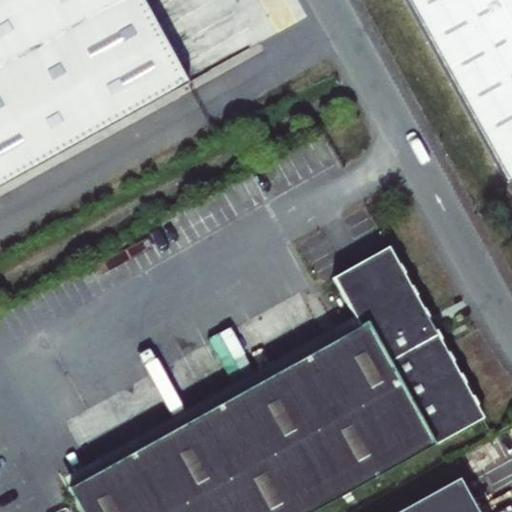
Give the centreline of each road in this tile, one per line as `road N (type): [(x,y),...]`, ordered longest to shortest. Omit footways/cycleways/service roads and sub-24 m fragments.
road 1 (unknown): [(418,158),(151,303),(71,356),(45,382),(26,423),(36,511)]
road 2 (track): [(0,282),(372,74)]
road 3 (unknown): [(0,239),(346,28)]
road 4 (residential): [(511,329),(330,0)]
